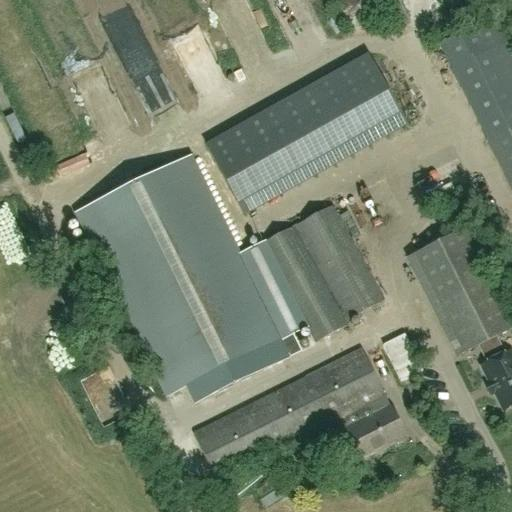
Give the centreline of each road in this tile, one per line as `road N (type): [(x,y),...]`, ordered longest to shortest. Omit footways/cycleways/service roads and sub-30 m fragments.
road 1 (unclassified): [(191,511),(77,288)]
road 2 (track): [(0,136),(77,288)]
